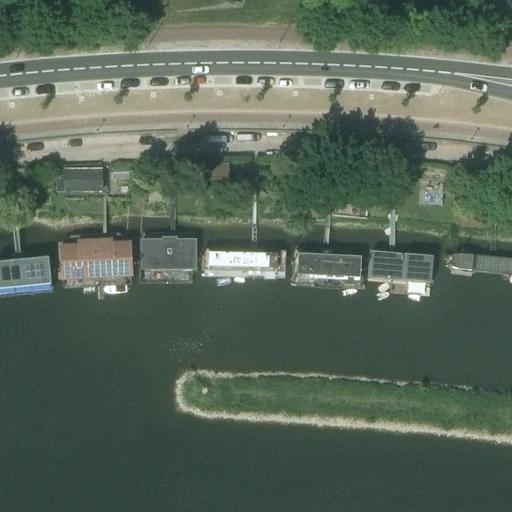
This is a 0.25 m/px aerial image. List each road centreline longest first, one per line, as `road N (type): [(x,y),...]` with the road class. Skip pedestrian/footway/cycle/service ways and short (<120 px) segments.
road 1 (residential): [(511,168),(238,150),(0,163)]
road 2 (primary): [(419,72),(188,65),(0,78)]
